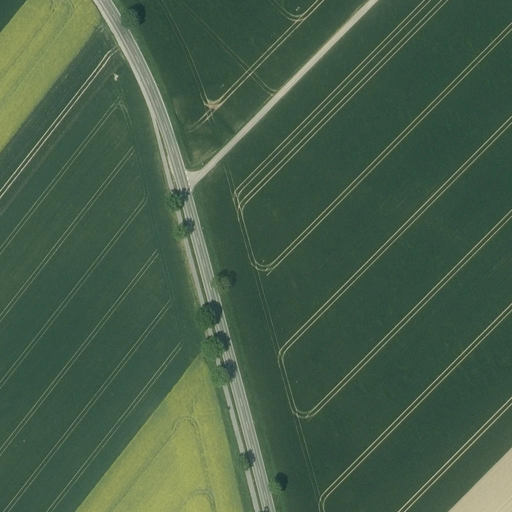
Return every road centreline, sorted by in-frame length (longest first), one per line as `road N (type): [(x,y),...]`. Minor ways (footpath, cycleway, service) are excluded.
road 1 (tertiary): [(273,511),(165,110),(109,0)]
road 2 (track): [(389,0),(191,197)]
